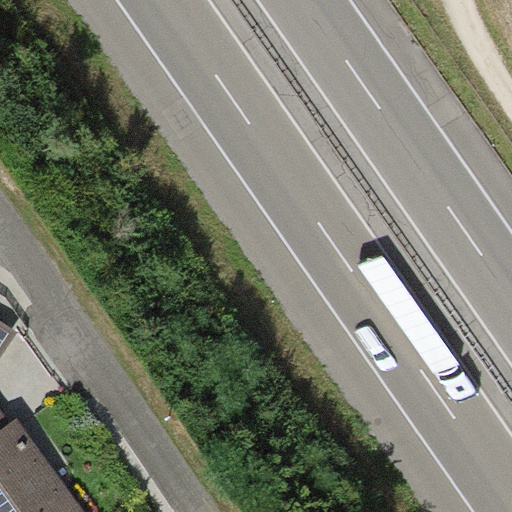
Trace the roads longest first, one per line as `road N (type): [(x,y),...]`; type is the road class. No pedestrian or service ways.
road 1 (motorway): [(163,0),(511,500)]
road 2 (motorway): [(511,293),(307,0)]
road 3 (residential): [(0,240),(189,511)]
